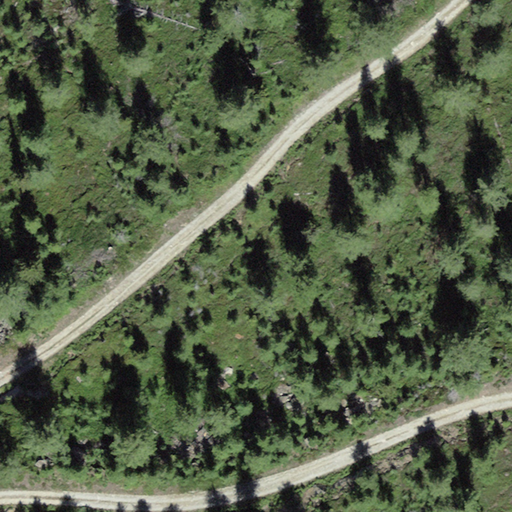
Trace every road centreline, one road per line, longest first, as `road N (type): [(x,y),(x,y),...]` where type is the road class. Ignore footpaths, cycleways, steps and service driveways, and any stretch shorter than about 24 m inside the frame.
road 1 (track): [(0,379),(71,332),(248,184),(316,113),(467,0)]
road 2 (track): [(511,400),(475,406),(280,481),(145,504),(0,498)]
